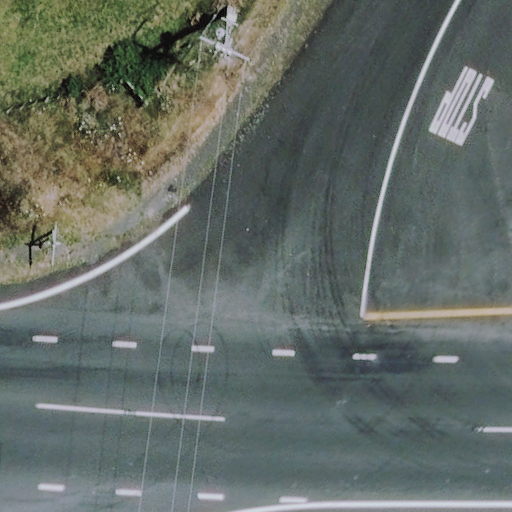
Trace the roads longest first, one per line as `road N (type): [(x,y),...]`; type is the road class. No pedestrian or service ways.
road 1 (unclassified): [(363,430),(361,319),(383,215),(414,91),(460,0)]
road 2 (tertiary): [(363,430),(0,401)]
road 3 (tertiary): [(511,431),(363,430)]
